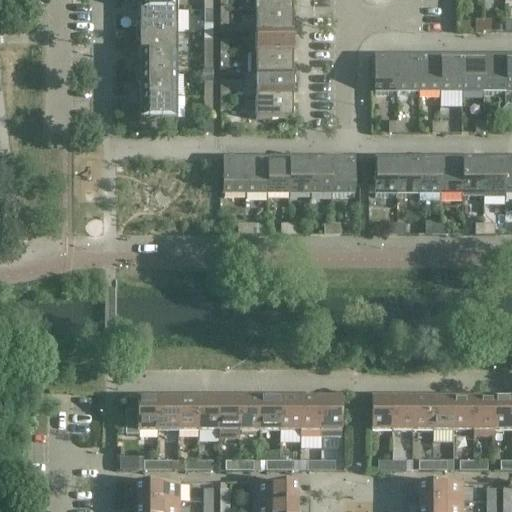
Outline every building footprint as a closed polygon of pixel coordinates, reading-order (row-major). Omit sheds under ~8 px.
[(176,12),(176,0),(138,0),(139,1),(139,12),(176,12)] [(212,12),(211,0),(203,0),(203,12),(212,12)] [(228,12),(227,0),(219,0),(219,12),(228,12)] [(292,12),(292,1),(292,0),(254,0),(255,12),(292,12)] [(176,34),(176,12),(139,12),(139,24),(136,30),(136,34),(176,34)] [(212,26),(212,12),(203,12),(203,26),(212,26)] [(228,26),(228,12),(219,12),(219,26),(228,26)] [(292,24),(292,12),(255,12),(255,34),(296,34),(296,30),(292,24)] [(482,33),(482,22),(474,22),(474,33),(482,33)] [(176,56),(176,34),(136,34),(136,38),(139,45),(139,56),(176,56)] [(292,56),(292,45),(296,38),(296,34),(255,34),(255,56),(292,56)] [(212,56),(212,42),(203,42),(203,56),(212,56)] [(228,56),(228,42),(219,42),(219,56),(228,56)] [(176,77),(176,56),(139,56),(139,67),(136,73),(136,77),(176,77)] [(212,70),(212,56),(203,56),(203,70),(212,70)] [(228,70),(228,56),(219,56),(219,70),(228,70)] [(292,67),(292,56),(255,56),(255,77),(296,77),(296,73),(292,67)] [(396,97),(396,59),(374,59),(374,97),(396,97)] [(418,97),(418,59),(396,59),(396,97),(418,97)] [(439,97),(439,59),(418,59),(418,97),(439,97)] [(461,97),(461,59),(439,59),(439,97),(461,97)] [(483,97),(483,59),(461,59),(461,97),(483,97)] [(504,97),(504,59),(483,59),(483,97),(504,97)] [(176,99),(176,77),(136,77),(136,82),(139,88),(139,99),(176,99)] [(292,99),(292,88),(296,82),(296,77),(255,77),(255,99),(292,99)] [(212,99),(212,85),(203,85),(203,99),(212,99)] [(228,99),(228,85),(219,85),(219,99),(228,99)] [(176,121),(176,99),(139,99),(139,110),(136,116),(136,121),(176,121)] [(212,113),(212,99),(203,99),(203,113),(212,113)] [(228,113),(228,99),(219,99),(219,113),(228,113)] [(296,116),(292,110),(292,99),(255,99),(255,121),(296,121),(296,116)] [(439,136),(439,124),(431,124),(431,136),(439,136)] [(245,199),(245,161),(222,161),(222,199),(245,199)] [(266,199),(266,161),(245,161),(245,199),(266,199)] [(288,199),(288,161),(266,161),(266,199),(288,199)] [(309,199),(309,161),(288,161),(288,199),(309,199)] [(331,199),(331,161),(309,161),(309,199),(331,199)] [(353,199),(353,161),(331,161),(331,199),(353,199)] [(396,199),(396,161),(374,161),(374,199),(396,199)] [(418,199),(418,161),(396,161),(396,199),(418,199)] [(439,199),(439,161),(418,161),(418,199),(439,199)] [(461,199),(461,161),(439,161),(439,199),(461,199)] [(483,199),(483,161),(461,161),(461,199),(483,199)] [(504,199),(504,162),(483,161),(483,199),(504,199)] [(253,237),(253,226),(245,226),(245,237),(253,237)] [(404,237),(404,226),(396,226),(396,237),(404,237)] [(157,434),(157,401),(136,401),(136,414),(124,414),(125,437),(137,437),(137,434),(157,434)] [(177,434),(177,401),(157,401),(157,434),(177,434)] [(198,434),(198,401),(177,401),(177,434),(198,434)] [(218,434),(218,401),(198,401),(198,434),(218,434)] [(238,434),(238,401),(218,401),(218,434),(238,434)] [(259,434),(259,401),(238,401),(238,434),(259,434)] [(279,434),(279,401),(259,401),(259,434),(279,434)] [(300,434),(300,401),(279,401),(279,434),(300,434)] [(320,434),(320,401),(300,401),(300,434),(320,434)] [(341,440),(341,401),(320,401),(320,434),(320,440),(341,440)] [(391,433),(391,401),(370,401),(370,434),(391,433)] [(411,434),(411,401),(391,401),(391,433),(411,434)] [(432,433),(432,401),(411,401),(411,434),(432,433)] [(452,433),(452,401),(432,401),(432,433),(452,433)] [(473,433),(473,401),(452,401),(452,433),(473,433)] [(493,439),(493,433),(493,401),(473,401),(473,433),(473,440),(493,439)] [(511,433),(511,401),(493,401),(493,433),(511,433)] [(511,473),(511,463),(499,464),(499,474),(511,473)] [(157,473),(157,464),(143,464),(143,473),(157,473)] [(171,473),(171,464),(157,464),(157,473),(171,473)] [(198,473),(198,464),(184,464),(184,473),(198,473)] [(212,474),(212,464),(198,464),(198,473),(212,474)] [(239,474),(239,464),(225,464),(225,473),(239,474)] [(253,474),(253,464),(239,464),(239,474),(253,474)] [(279,474),(279,464),(265,464),(265,474),(279,474)] [(293,474),(293,464),(279,464),(279,474),(293,474)] [(320,474),(320,464),(306,464),(306,474),(320,474)] [(334,474),(334,464),(320,464),(320,474),(334,474)] [(391,474),(391,464),(377,464),(377,474),(391,474)] [(405,474),(405,464),(391,464),(391,474),(405,474)] [(432,474),(432,464),(418,464),(418,474),(432,474)] [(446,474),(446,464),(432,464),(432,474),(446,474)] [(473,474),(473,464),(459,464),(459,474),(473,474)] [(487,474),(487,464),(473,464),(473,474),(487,474)] [(179,504),(179,486),(136,486),(136,504),(179,504)] [(296,504),(296,486),(253,486),(253,504),(296,504)] [(462,504),(462,486),(419,486),(419,504),(462,504)] [(212,504),(212,492),(204,492),(204,504),(212,504)] [(228,505),(228,492),(220,492),(220,505),(228,505)] [(495,504),(495,492),(486,492),(486,504),(495,504)] [(511,504),(511,492),(503,492),(502,504),(511,504)]
